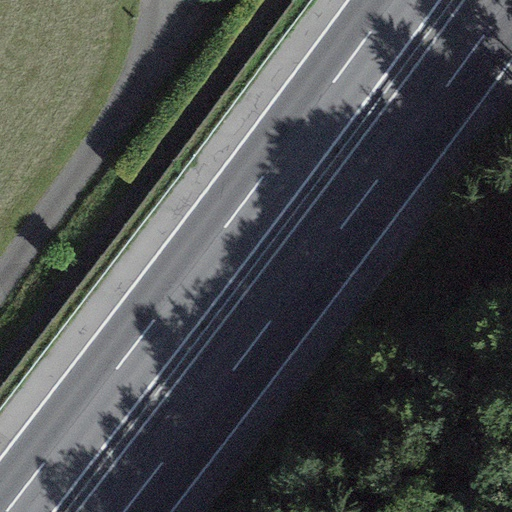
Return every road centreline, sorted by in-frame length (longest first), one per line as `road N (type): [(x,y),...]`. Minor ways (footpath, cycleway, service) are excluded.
road 1 (trunk): [(395,0),(6,511)]
road 2 (trunk): [(122,511),(510,0)]
